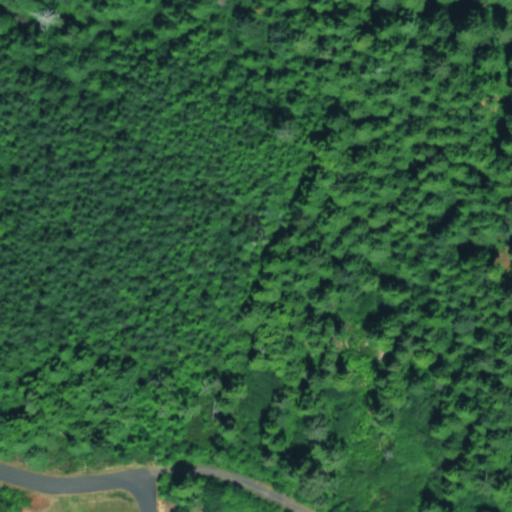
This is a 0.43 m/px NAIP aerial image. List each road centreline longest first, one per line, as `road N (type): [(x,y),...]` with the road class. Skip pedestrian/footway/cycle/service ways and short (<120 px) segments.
road 1 (track): [(299,511),(203,469),(167,467),(124,478)]
road 2 (residential): [(124,478),(42,483),(0,472)]
